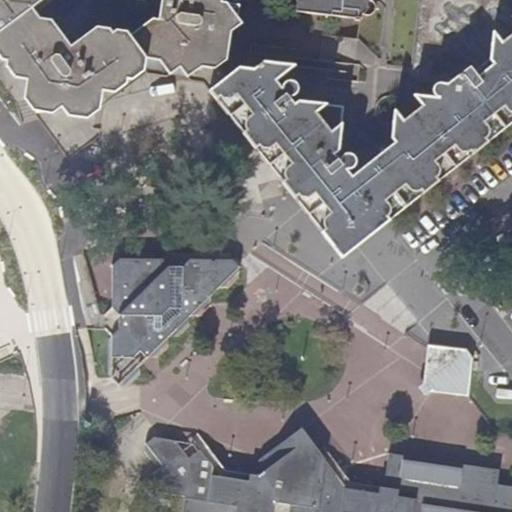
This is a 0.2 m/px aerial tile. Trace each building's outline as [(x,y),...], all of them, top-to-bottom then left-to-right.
[(218,67),(227,61),(231,32),(241,25),(226,3),(221,3),(221,0),(162,0),(159,21),(153,20),(130,37),(127,33),(117,32),(113,34),(110,30),(97,28),(72,47),(53,22),(40,20),(33,8),(44,0),(0,0),(0,42),(28,82),(46,104),(63,107),(77,109),(102,92),(146,59),(160,60),(204,66),(218,67)] [(299,2),(297,12),(348,18),(349,0),(356,0),(363,1),(363,0),(303,0),(303,3),(299,2)] [(511,0),(420,0),(412,76),(417,82),(437,84),(433,91),(434,94),(436,97),(441,100),(461,102),(462,91),(477,79),(485,90),(511,92),(511,0)] [(16,79),(28,82),(0,42),(0,57),(3,61),(8,62),(8,68),(16,79)] [(144,72),(146,59),(102,92),(115,94),(125,86),(127,80),(133,80),(144,72)] [(189,76),(204,66),(160,60),(170,74),(181,67),(189,76)] [(227,79),(224,81),(338,224),(355,227),(477,129),(428,124),(422,132),(414,140),(407,145),(397,149),(390,150),(383,149),(383,157),(386,160),(363,178),(366,182),(353,192),(329,162),(339,152),(343,123),(345,107),(328,105),(299,102),(289,111),(270,87),(294,68),(248,62),(227,79)] [(25,101),(33,112),(54,115),(63,107),(46,104),(28,82),(25,101)] [(88,120),(100,111),(102,92),(77,109),(63,107),(69,118),(88,120)] [(119,386),(131,386),(141,376),(142,364),(149,357),(161,357),(169,349),(170,337),(181,337),(191,328),(192,315),(203,316),(214,305),(214,293),(221,287),(232,287),(242,278),(242,270),(234,261),(189,260),(183,267),(169,267),(163,260),(120,259),(113,265),(113,309),(120,317),(119,330),(112,337),(112,378),(119,386)] [(466,351),(444,349),(428,347),(425,371),(423,392),(468,397),(473,361),(466,351)] [(511,511),(511,488),(498,486),(500,472),(389,454),(383,495),(352,491),(353,482),(324,448),(318,450),(302,429),(260,460),(258,476),(256,483),(242,482),(243,474),(226,471),(219,463),(212,467),(200,450),(187,459),(175,442),(155,438),(146,444),(163,467),(141,482),(147,491),(186,497),(183,511),(511,511)]
